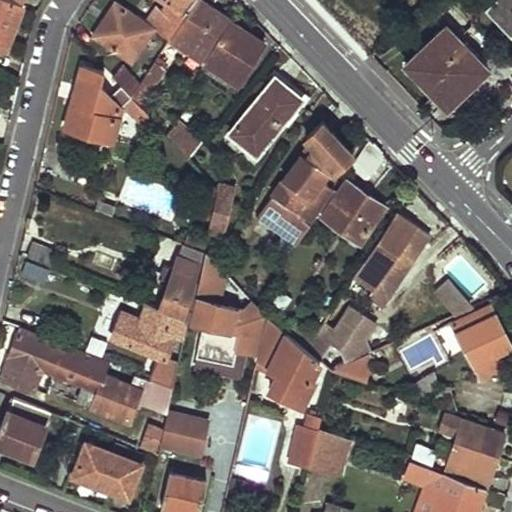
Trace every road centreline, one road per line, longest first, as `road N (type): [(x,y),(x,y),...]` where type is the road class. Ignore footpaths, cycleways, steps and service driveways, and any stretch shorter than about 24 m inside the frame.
road 1 (residential): [(0,253),(56,21),(70,0)]
road 2 (tertiary): [(448,187),(267,0)]
